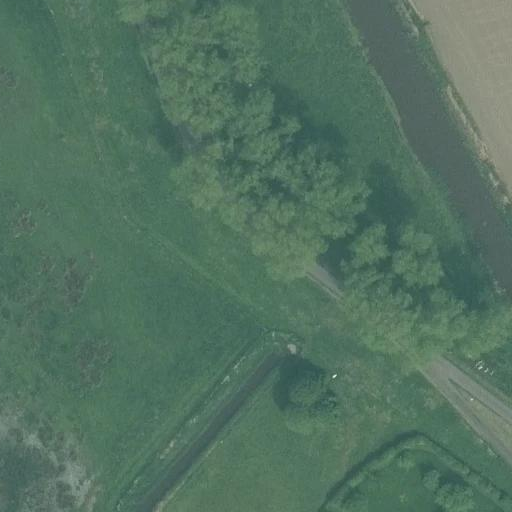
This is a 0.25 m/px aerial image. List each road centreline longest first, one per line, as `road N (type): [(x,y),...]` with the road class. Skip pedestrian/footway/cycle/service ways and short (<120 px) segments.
road 1 (unclassified): [(424,355),(299,267),(227,199),(188,143),(133,0)]
road 2 (unclassified): [(424,355),(511,457)]
